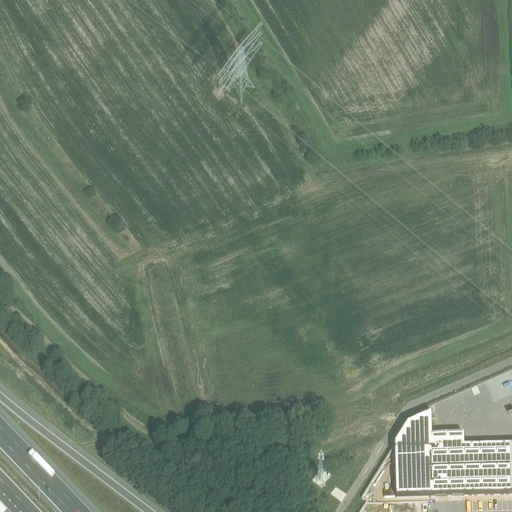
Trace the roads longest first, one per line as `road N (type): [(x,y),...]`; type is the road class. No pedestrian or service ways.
road 1 (motorway): [(147,511),(0,397)]
road 2 (track): [(252,444),(312,446),(396,414)]
road 3 (unclassified): [(396,414),(511,361)]
